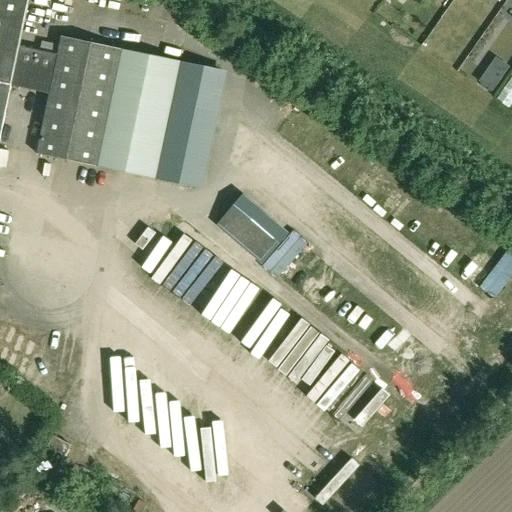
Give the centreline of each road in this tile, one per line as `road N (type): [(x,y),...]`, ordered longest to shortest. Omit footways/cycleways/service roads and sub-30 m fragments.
road 1 (residential): [(215,332),(353,190),(267,112)]
road 2 (residential): [(341,432),(507,279)]
road 3 (residential): [(13,104),(162,268)]
road 4 (residential): [(60,395),(162,268)]
road 5 (residential): [(215,332),(341,432)]
road 6 (residential): [(60,395),(166,511)]
